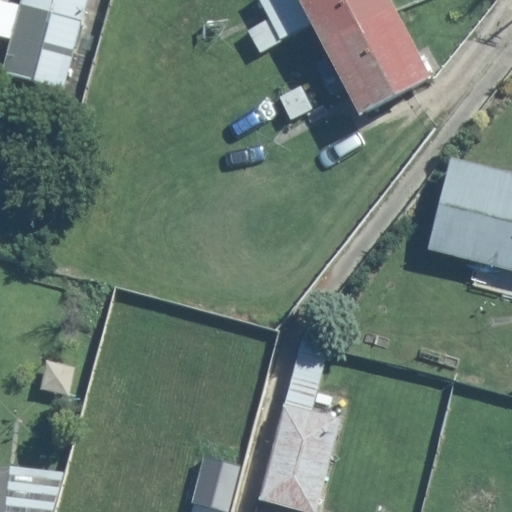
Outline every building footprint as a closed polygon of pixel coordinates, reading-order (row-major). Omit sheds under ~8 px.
[(89,0),(27,0),(27,3),(7,0),(0,0),(0,37),(10,40),(3,80),(71,92),(78,53),(90,56),(98,7),(88,5),(89,0)] [(258,51),(303,27),(349,113),(422,74),(382,0),(258,0),(268,19),(247,30),(258,51)] [(511,174),(456,159),(448,157),(423,245),(511,270),(511,174)] [(334,348),(304,340),(262,502),(299,511),(321,511),(345,421),(317,414),(334,348)] [(234,511),(247,463),(205,452),(192,503),(224,511),(234,511)] [(0,511),(56,511),(68,474),(0,470),(0,511)]
